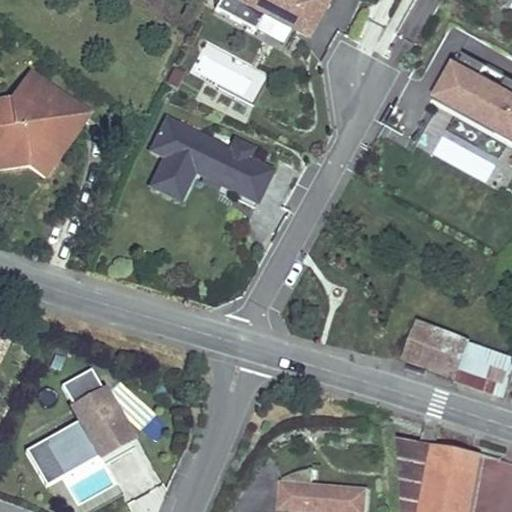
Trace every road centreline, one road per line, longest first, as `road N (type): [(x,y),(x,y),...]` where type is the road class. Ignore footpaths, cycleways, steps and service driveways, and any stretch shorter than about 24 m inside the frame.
road 1 (residential): [(241,344),(344,137),(358,85)]
road 2 (tertiary): [(511,425),(241,344)]
road 3 (tertiary): [(241,344),(0,273)]
road 4 (residential): [(188,511),(241,344)]
